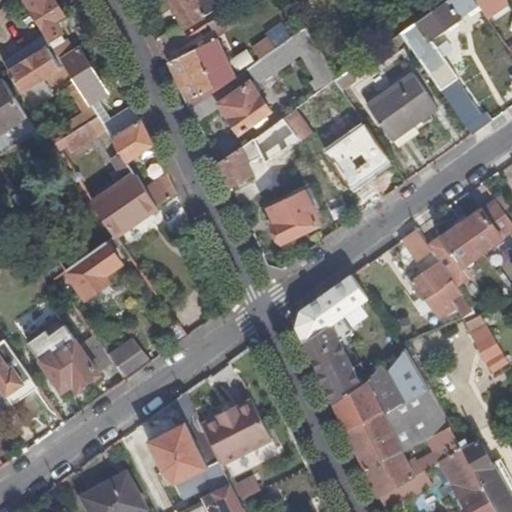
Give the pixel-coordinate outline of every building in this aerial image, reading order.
[(54,0),(51,2),(49,0),(25,0),(50,39),(55,47),(60,43),(58,40),(66,34),(59,22),(67,16),(65,12),(59,2),(57,0),(54,0)] [(63,0),(61,0),(59,2),(65,12),(70,9),(63,0)] [(223,5),(220,0),(171,0),(188,28),(223,5)] [(482,7),(480,3),(477,0),(451,0),(404,34),(421,59),(439,47),(434,40),(446,31),(452,26),(482,7)] [(230,13),(211,20),(217,36),(236,29),(230,13)] [(455,33),(452,26),(446,31),(449,36),(455,33)] [(274,70),(315,42),(308,29),(275,52),(262,61),(267,69),(274,70)] [(52,51),(56,48),(55,47),(50,39),(8,66),(37,112),(56,99),(46,82),(63,71),(52,51)] [(193,109),(217,92),(239,77),(220,42),(171,63),(193,109)] [(253,52),(260,62),(262,61),(275,52),(268,42),(253,52)] [(112,96),(83,50),(64,62),(79,85),(93,108),(112,96)] [(337,81),(339,80),(334,72),(327,77),(332,85),(337,81)] [(440,109),(416,74),(370,106),(395,141),(440,109)] [(305,88),(312,99),(331,86),(324,76),(305,88)] [(320,109),(345,91),(337,81),(332,85),(331,86),(312,99),(287,117),(304,142),(329,124),(320,109)] [(193,109),(199,121),(223,105),(242,134),(273,113),(253,83),(225,102),(217,92),(193,109)] [(8,84),(0,89),(0,163),(41,136),(8,84)] [(66,142),(101,119),(93,108),(79,85),(69,91),(84,115),(60,131),(66,142)] [(474,137),(490,126),(472,100),(457,111),(474,137)] [(99,139),(109,133),(101,119),(66,142),(58,147),(63,153),(71,149),(75,155),(99,139)] [(130,165),(156,149),(144,123),(115,142),(124,157),(130,165)] [(117,161),(124,157),(115,142),(109,133),(99,139),(113,164),(117,161)] [(220,164),(231,187),(255,175),(251,165),(264,157),(253,141),(220,164)] [(147,192),(130,165),(124,157),(117,161),(131,184),(96,206),(118,240),(159,211),(147,192)] [(180,197),(170,177),(147,192),(159,211),(180,197)] [(313,190),(307,193),(315,211),(321,207),(313,190)] [(315,211),(307,193),(272,209),(279,224),(276,226),(284,244),(322,226),(315,211)] [(486,253),(501,273),(509,267),(495,247),(505,240),(504,238),(511,232),(511,222),(497,202),(465,225),(486,253)] [(435,253),(454,280),(457,285),(467,278),(469,276),(470,272),(466,267),(486,253),(465,225),(446,239),(444,238),(431,248),(435,253)] [(419,264),(435,253),(431,248),(419,231),(403,241),(419,264)] [(123,247),(118,240),(69,275),(89,302),(111,287),(106,280),(109,277),(120,270),(124,267),(115,254),(123,247)] [(458,307),(464,314),(473,308),(457,285),(454,280),(452,282),(439,264),(413,283),(426,302),(427,301),(441,320),(458,307)] [(122,273),(120,270),(109,277),(112,280),(116,281),(122,276),(122,273)] [(336,406),(364,389),(342,340),(339,341),(332,326),(371,299),(354,276),(303,312),(299,328),(336,406)] [(454,334),(442,338),(447,349),(469,339),(486,331),(482,324),(478,325),(476,320),(454,334)] [(482,324),(486,331),(493,327),(489,320),(482,324)] [(486,331),(469,339),(478,354),(473,357),(477,365),(482,362),(485,367),(491,364),(497,374),(506,369),(486,331)] [(422,345),(406,355),(417,375),(447,358),(437,340),(422,345)] [(0,387),(9,399),(35,381),(8,343),(0,348),(0,387)] [(78,385),(83,392),(104,377),(80,344),(61,358),(55,351),(42,360),(66,393),(78,385)] [(128,384),(152,367),(138,345),(113,362),(128,384)] [(373,399),(382,418),(383,421),(428,394),(417,375),(406,355),(388,377),(390,378),(373,399)] [(336,406),(333,409),(347,439),(382,418),(373,399),(390,378),(388,377),(380,372),(369,386),(364,389),(336,406)] [(71,400),(83,392),(78,385),(66,393),(71,400)] [(383,421),(401,456),(403,459),(428,445),(450,433),(428,394),(383,421)] [(201,419),(223,465),(272,440),(250,397),(201,419)] [(382,418),(347,439),(366,477),(401,456),(383,421),(382,418)] [(230,488),(233,486),(223,465),(201,419),(153,442),(168,472),(176,484),(187,505),(214,491),(216,495),(210,498),(207,501),(208,505),(211,509),(221,500),(230,488)] [(401,456),(366,477),(379,504),(428,475),(434,472),(441,468),(462,456),(460,452),(450,433),(428,445),(433,455),(408,469),(403,459),(401,456)] [(462,456),(494,511),(511,511),(511,504),(511,487),(501,467),(492,470),(480,448),(469,454),(466,448),(460,452),(462,456)] [(460,502),(465,511),(494,511),(462,456),(441,468),(460,502)] [(441,468),(434,472),(454,506),(460,502),(441,468)] [(145,511),(147,511),(130,474),(84,496),(91,511),(145,511)] [(428,475),(379,504),(383,511),(392,511),(435,488),(428,475)] [(218,511),(233,498),(237,494),(233,486),(230,488),(221,500),(211,509),(212,511),(218,511)] [(254,488),(234,498),(240,511),(260,500),(254,488)] [(218,511),(240,511),(234,498),(233,498),(218,511)]
